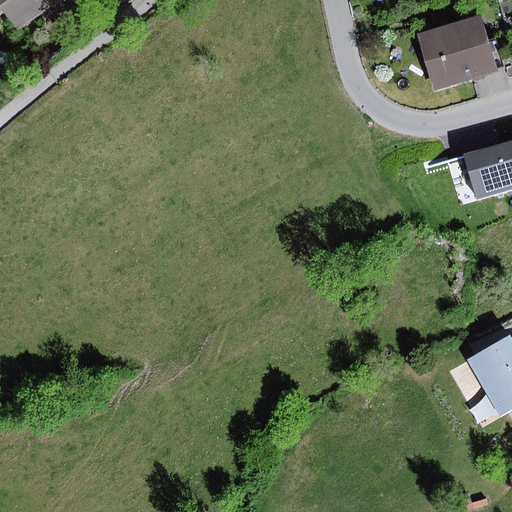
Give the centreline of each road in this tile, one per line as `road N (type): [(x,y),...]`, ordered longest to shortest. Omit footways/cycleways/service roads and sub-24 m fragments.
road 1 (residential): [(335,0),(358,85),(385,112),(440,122),(511,102)]
road 2 (residential): [(150,0),(0,122)]
